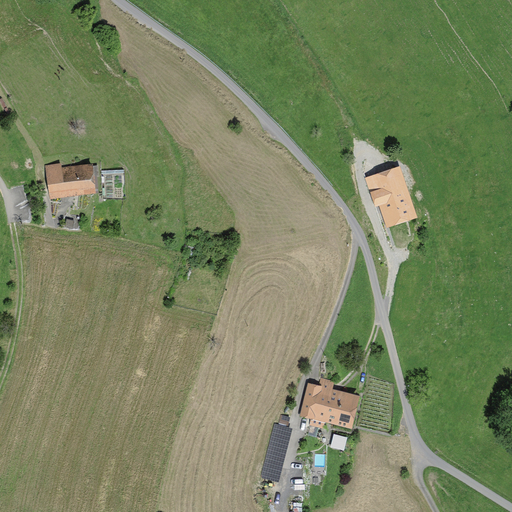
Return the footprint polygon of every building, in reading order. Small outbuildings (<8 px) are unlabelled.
[(74,188),(74,191),(91,189),(89,167),(68,168),(69,172),(61,173),(61,164),(46,166),(47,175),(52,175),(53,189),(49,189),(50,197),(55,196),(55,190),(74,188)] [(384,203),(391,221),(410,215),(397,177),(394,179),(390,169),(367,177),(374,197),(375,197),(378,205),(384,203)] [(323,426),(324,420),(348,426),(355,397),(331,391),(333,383),(321,379),(319,387),(310,385),(303,413),(312,415),(311,423),(323,426)] [(265,463),(277,466),(287,428),(275,425),(265,463)] [(344,446),(347,435),(335,433),(333,443),(344,446)]
